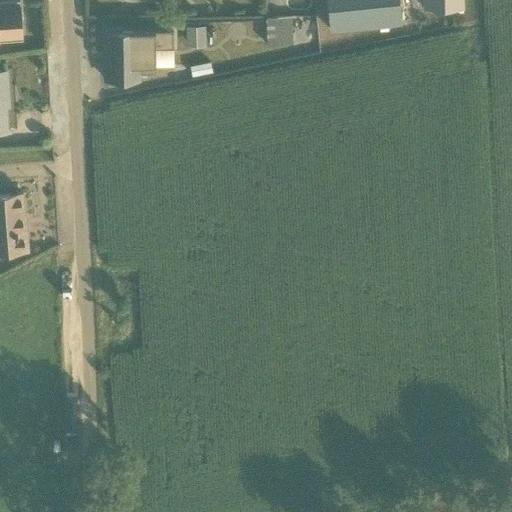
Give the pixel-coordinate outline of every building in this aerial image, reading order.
[(0,0),(0,40),(21,39),(18,0),(0,0)] [(397,0),(325,0),(328,30),(400,24),(397,0)] [(423,0),(423,8),(462,8),(461,0),(423,0)] [(265,17),(265,45),(290,44),(290,17),(265,17)] [(204,27),(185,27),(186,47),(204,46),(204,27)] [(105,65),(105,80),(139,80),(139,74),(154,73),(154,67),(172,66),(171,31),(107,33),(108,65),(105,65)] [(191,76),(211,72),(209,62),(189,66),(191,76)] [(5,71),(0,71),(0,130),(8,130),(5,71)] [(0,252),(27,250),(21,193),(0,195),(0,252)]
